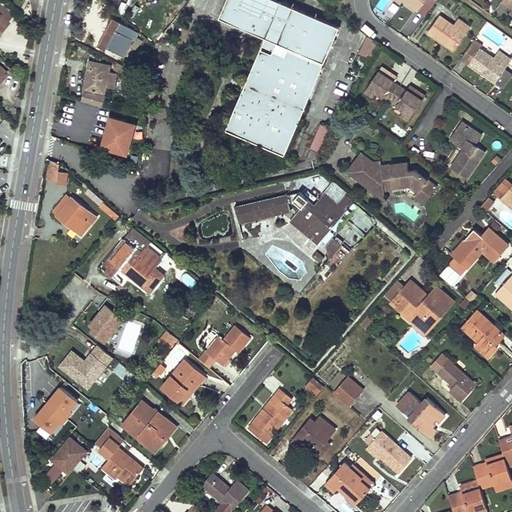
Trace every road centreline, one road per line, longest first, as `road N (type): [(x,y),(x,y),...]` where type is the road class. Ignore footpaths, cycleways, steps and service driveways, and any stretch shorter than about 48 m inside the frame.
road 1 (secondary): [(18,511),(3,360),(9,269),(56,0)]
road 2 (unknown): [(133,208),(182,219),(278,183),(310,187)]
road 3 (residential): [(397,511),(511,385)]
road 4 (unknown): [(302,153),(365,18)]
road 5 (unknown): [(133,208),(86,257),(101,283),(142,311)]
road 6 (residential): [(213,428),(320,511)]
road 7 (residential): [(428,255),(511,158)]
road 8 (residential): [(358,0),(361,15),(451,79)]
